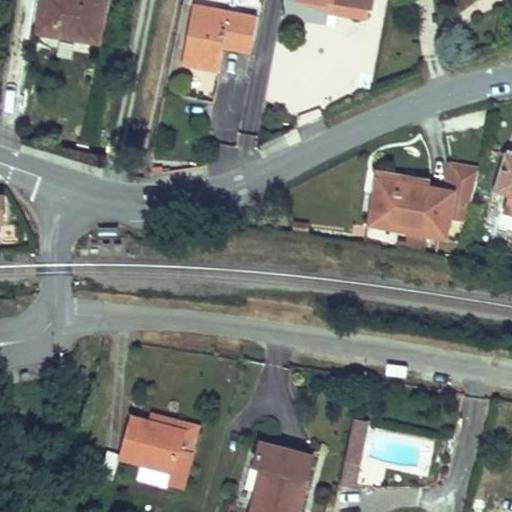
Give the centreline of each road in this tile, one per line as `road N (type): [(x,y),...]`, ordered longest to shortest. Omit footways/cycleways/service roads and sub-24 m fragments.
road 1 (tertiary): [(69,186),(144,200),(238,188),(398,111),(511,79)]
road 2 (residential): [(55,311),(269,330),(511,370)]
road 3 (unknown): [(238,188),(278,0)]
road 4 (unclassified): [(55,311),(56,240),(69,186)]
